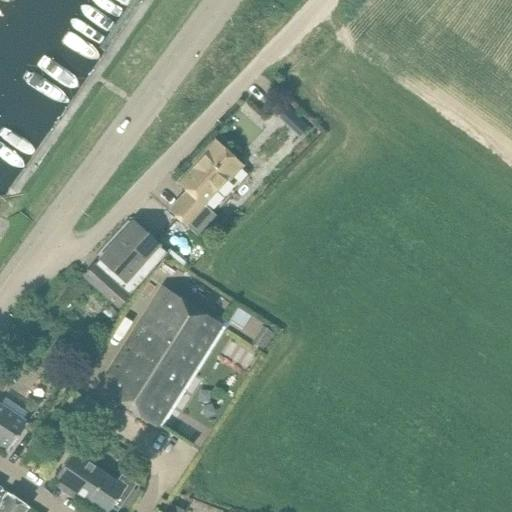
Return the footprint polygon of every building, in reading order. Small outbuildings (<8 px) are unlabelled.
[(169,210),(197,235),(215,215),(213,214),(250,173),(228,153),(214,140),(201,154),(203,156),(178,183),(187,191),(169,210)] [(85,276),(118,306),(166,252),(133,223),(85,276)] [(98,389),(115,400),(156,426),(220,324),(180,299),(163,288),(98,389)] [(264,329),(267,312),(256,311),(253,327),(264,329)] [(70,340),(67,347),(70,354),(76,357),(84,355),(87,348),(85,341),(78,337),(70,340)] [(0,369),(0,390),(1,392),(20,362),(10,356),(1,369),(0,369)] [(0,404),(0,446),(7,451),(26,421),(0,404)] [(79,441),(65,462),(54,478),(94,505),(94,507),(101,511),(108,511),(113,504),(118,508),(130,492),(137,481),(123,472),(118,479),(95,463),(100,455),(79,441)] [(0,511),(25,511),(29,507),(7,492),(0,502),(0,511)] [(156,511),(182,511),(183,510),(168,503),(163,511),(158,511),(157,511),(156,511)]
